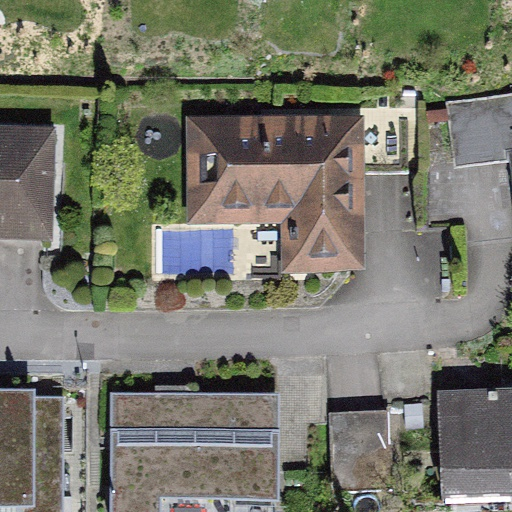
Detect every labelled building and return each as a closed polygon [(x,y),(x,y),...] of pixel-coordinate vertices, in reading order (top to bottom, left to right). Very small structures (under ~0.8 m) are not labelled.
[(511,94),(446,102),(453,161),(511,154),(511,94)] [(332,135),(202,136),(203,212),(297,211),(298,261),(349,261),(349,167),(408,167),(407,106),(331,107),(332,135)] [(48,139),(0,137),(0,237),(44,239),(48,139)] [(511,496),(511,394),(440,397),(444,499),(446,499),(446,506),(510,504),(510,497),(511,496)] [(62,511),(63,418),(30,418),(30,400),(0,399),(0,509),(23,510),(22,511),(62,511)] [(275,501),(274,400),(114,400),(114,511),(234,511),(234,501),(275,501)] [(389,421),(330,423),(332,493),(392,491),(389,421)]
